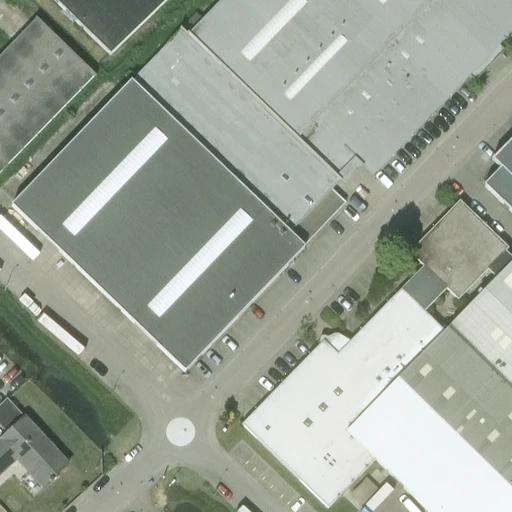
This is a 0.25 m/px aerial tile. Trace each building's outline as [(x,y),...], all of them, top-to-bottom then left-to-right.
[(168,0),(52,0),(110,57),(168,0)] [(511,0),(222,0),(203,20),(201,22),(353,168),(357,163),(373,178),(469,78),(498,48),(511,33),(511,0)] [(201,22),(203,20),(197,15),(182,30),(131,83),(131,82),(11,207),(185,374),(305,249),(304,248),(345,204),(331,192),(353,168),(201,22)] [(37,17),(0,55),(0,175),(97,74),(37,17)] [(499,172),(484,187),(511,214),(511,153),(497,169),(499,172)] [(460,202),(409,255),(423,268),(337,356),(323,342),(242,426),(328,510),(375,461),(427,511),(511,511),(511,259),(506,253),(508,250),(460,202)] [(0,476),(17,461),(43,489),(68,466),(7,400),(0,406),(0,428),(7,436),(0,442),(0,476)]
